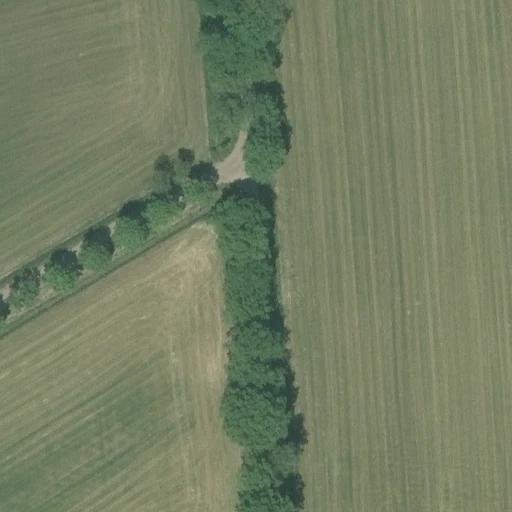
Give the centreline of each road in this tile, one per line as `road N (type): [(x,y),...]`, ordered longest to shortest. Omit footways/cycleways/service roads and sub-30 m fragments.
road 1 (track): [(275,511),(231,0)]
road 2 (track): [(0,308),(245,163)]
